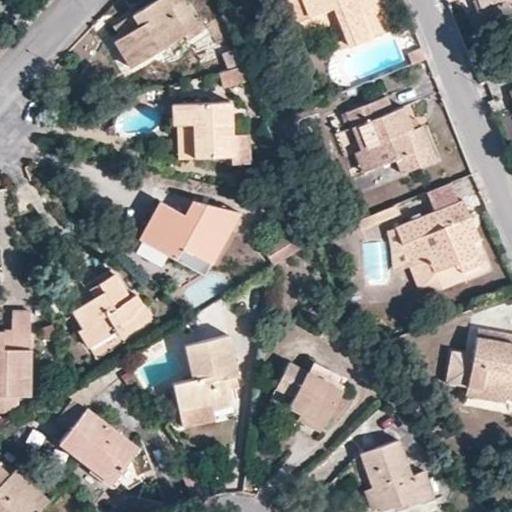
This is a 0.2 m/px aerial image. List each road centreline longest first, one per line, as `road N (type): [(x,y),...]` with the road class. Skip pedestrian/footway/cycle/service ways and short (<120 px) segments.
road 1 (residential): [(511,207),(425,0)]
road 2 (residential): [(0,89),(84,0)]
